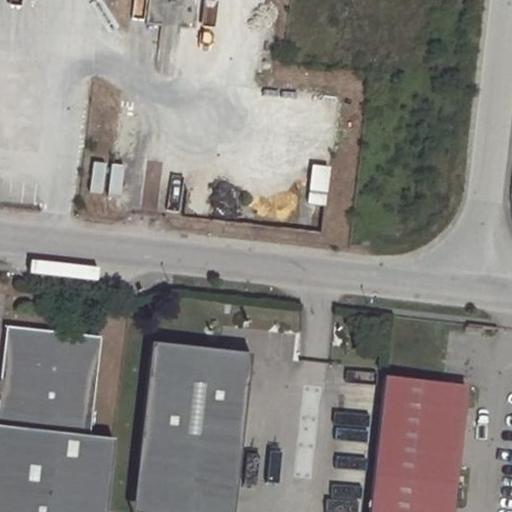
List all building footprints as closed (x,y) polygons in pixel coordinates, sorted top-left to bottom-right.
[(135,118),(101,113),(95,157),(129,161),(135,118)] [(0,511),(108,511),(115,437),(90,435),(100,338),(5,328),(0,381),(0,511)] [(257,353),(156,343),(144,464),(245,474),(257,353)] [(453,511),(466,387),(385,378),(370,511),(453,511)] [(240,511),(245,474),(144,464),(138,511),(240,511)]
